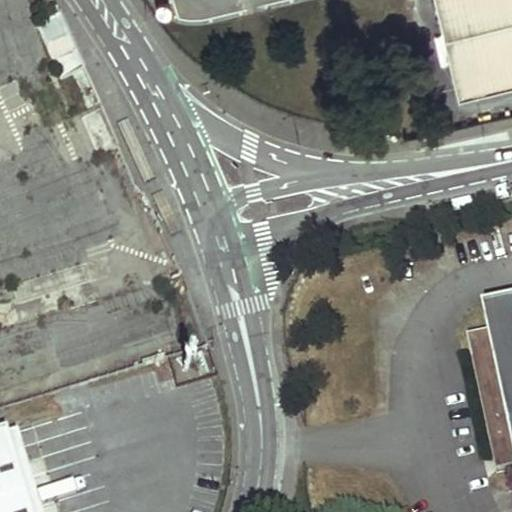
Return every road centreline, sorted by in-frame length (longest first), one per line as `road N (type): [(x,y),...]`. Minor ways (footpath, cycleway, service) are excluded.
road 1 (unclassified): [(225,258),(267,248),(343,207),(486,167)]
road 2 (residential): [(253,511),(264,449),(225,258)]
road 3 (unclassified): [(357,176),(247,149),(161,104)]
road 4 (unclassified): [(357,176),(208,206)]
road 5 (unclassified): [(486,167),(357,176)]
road 6 (unknown): [(128,511),(148,443),(150,387)]
road 7 (residential): [(161,104),(94,0)]
